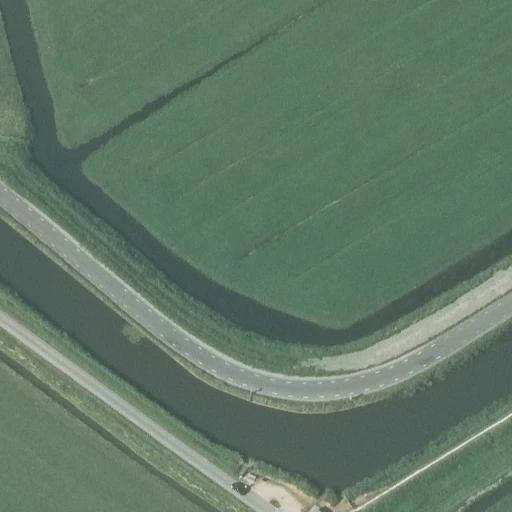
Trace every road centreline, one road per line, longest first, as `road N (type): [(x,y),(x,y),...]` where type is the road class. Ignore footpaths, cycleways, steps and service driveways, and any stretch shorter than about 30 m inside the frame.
road 1 (unclassified): [(0,195),(182,344),(266,387),(369,386),(511,304)]
road 2 (unclassified): [(272,511),(0,318)]
